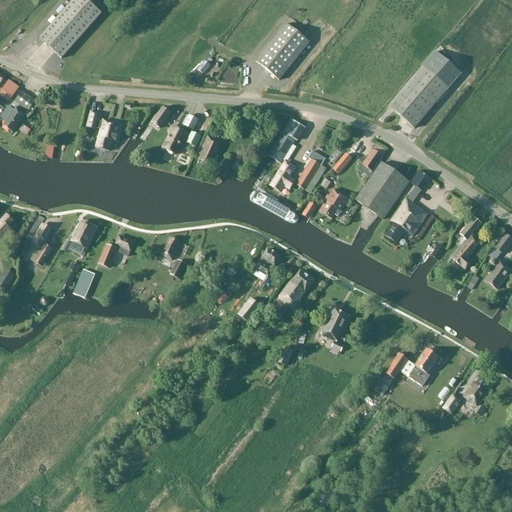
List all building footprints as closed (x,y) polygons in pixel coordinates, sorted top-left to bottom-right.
[(84,0),(74,0),(39,40),(62,60),(102,15),(84,0)] [(286,25),(255,63),(279,82),(309,44),(286,25)] [(20,32),(15,36),(19,42),(25,37),(20,32)] [(435,53),(388,107),(414,129),(461,75),(435,53)] [(198,71),(202,75),(210,67),(205,63),(198,71)] [(19,88),(9,81),(2,91),(9,96),(13,98),(19,88)] [(3,127),(13,134),(26,116),(35,103),(22,93),(15,103),(21,107),(18,110),(16,109),(3,127)] [(172,114),(164,108),(153,124),(161,129),(172,114)] [(101,130),(99,139),(96,149),(110,153),(113,142),(117,144),(122,126),(103,121),(103,123),(98,122),(100,115),(91,113),(87,129),(96,131),(96,129),(101,130)] [(136,128),(139,118),(125,113),(122,124),(136,128)] [(183,127),(192,132),(192,133),(191,133),(185,143),(196,149),(202,138),(200,137),(205,128),(198,124),(199,122),(189,116),(183,127)] [(281,165),(296,141),(297,142),(305,130),(290,120),(283,133),(268,157),(281,165)] [(184,143),(187,136),(171,128),(168,135),(170,136),(162,150),(175,156),(182,142),(184,143)] [(216,156),(221,145),(208,139),(203,149),(204,150),(199,162),(210,167),(215,155),(216,156)] [(350,158),(357,149),(352,144),(345,154),(350,158)] [(331,170),(342,156),(331,148),(320,162),(331,170)] [(310,196),(327,171),(314,163),(319,156),(311,151),(306,158),(311,161),(295,186),(310,196)] [(369,178),(372,174),(383,158),(373,151),(359,171),(369,178)] [(351,160),(346,155),(333,170),(338,175),(351,160)] [(270,187),(280,194),(284,187),(289,191),(295,183),(289,180),(295,170),(286,164),(270,187)] [(356,201),(383,220),(409,184),(382,164),(356,201)] [(418,172),(410,185),(420,192),(429,180),(418,172)] [(325,180),(321,187),(327,191),(331,184),(325,180)] [(333,191),(320,213),(332,220),(335,216),(338,218),(349,200),(333,191)] [(394,224),(385,237),(396,245),(405,232),(413,237),(427,216),(406,202),(392,223),(394,224)] [(13,221),(7,215),(0,221),(0,236),(8,228),(7,227),(13,221)] [(97,226),(81,219),(71,241),(72,242),(69,249),(81,254),(84,247),(86,248),(97,226)] [(479,244),(471,237),(481,225),(474,219),(460,236),(467,241),(451,260),(460,267),(465,272),(472,263),(467,258),(479,244)] [(33,243),(40,248),(42,249),(34,262),(42,267),(52,250),(43,244),(51,231),(43,226),(33,243)] [(511,240),(506,235),(502,240),(495,249),(503,256),(511,243),(511,240)] [(107,247),(99,265),(108,269),(115,253),(128,258),(133,244),(120,239),(115,250),(107,247)] [(169,239),(161,256),(171,262),(180,245),(169,239)] [(433,256),(440,260),(448,250),(440,245),(433,256)] [(267,278),(280,259),(267,251),(255,270),(267,278)] [(178,261),(175,266),(171,264),(169,268),(173,269),(169,276),(180,282),(189,267),(178,261)] [(80,266),(71,262),(68,270),(77,274),(80,266)] [(511,273),(500,264),(485,283),(497,291),(511,273)] [(4,270),(0,277),(0,297),(4,300),(18,279),(4,270)] [(83,271),(73,295),(85,300),(95,276),(83,271)] [(300,272),(279,299),(294,311),(301,302),(299,301),(314,282),(300,272)] [(464,286),(468,289),(474,278),(469,276),(464,286)] [(238,315),(243,320),(240,323),(245,328),(248,324),(260,307),(251,300),(238,315)] [(321,336),(334,343),(331,349),(329,354),(337,358),(339,352),(341,353),(344,347),(336,343),(349,318),(334,311),(321,336)] [(286,368),(293,352),(283,348),(276,363),(286,368)] [(430,378),(428,376),(439,360),(427,352),(419,363),(418,362),(415,367),(408,362),(408,361),(400,356),(386,376),(395,381),(400,373),(423,389),(430,378)] [(375,392),(385,396),(392,380),(382,376),(375,392)] [(473,385),(464,398),(477,407),(486,394),(484,393),(490,384),(481,378),(475,386),(473,385)] [(443,409),(451,416),(461,403),(452,397),(443,409)] [(352,438),(357,430),(351,427),(346,434),(352,438)] [(321,511),(337,490),(329,484),(312,505),(321,511)]
